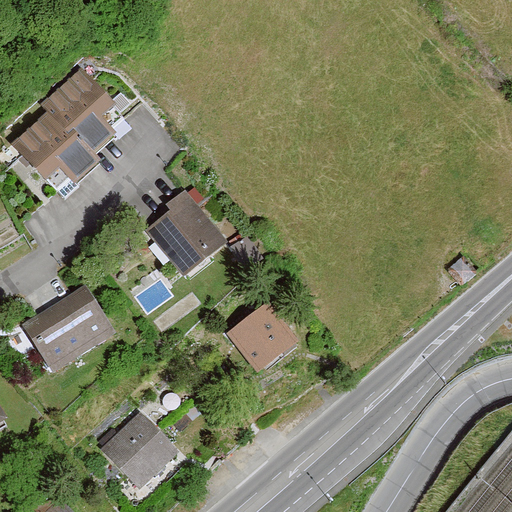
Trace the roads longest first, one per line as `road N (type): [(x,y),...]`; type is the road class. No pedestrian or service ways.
road 1 (primary): [(511,279),(249,511)]
road 2 (residential): [(0,291),(49,258),(162,140)]
road 3 (residential): [(386,511),(454,411),(511,378)]
